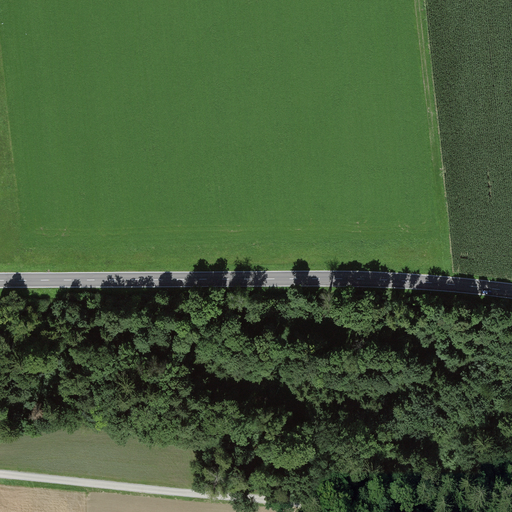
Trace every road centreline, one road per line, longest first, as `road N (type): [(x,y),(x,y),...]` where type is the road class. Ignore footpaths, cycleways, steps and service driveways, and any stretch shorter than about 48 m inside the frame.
road 1 (primary): [(511,291),(302,278),(0,280)]
road 2 (track): [(0,474),(338,511)]
road 3 (track): [(418,0),(438,173)]
